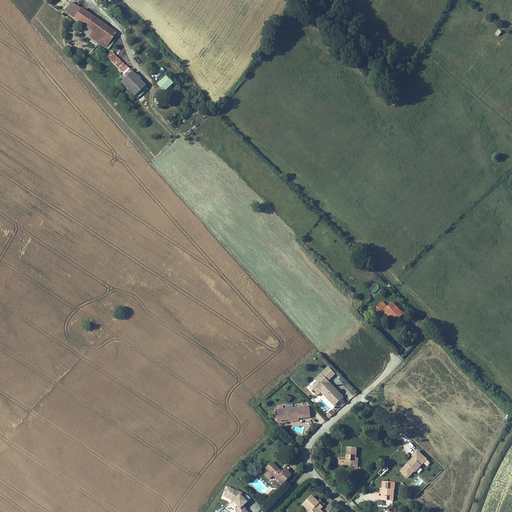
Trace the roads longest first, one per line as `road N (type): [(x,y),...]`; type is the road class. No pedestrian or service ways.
road 1 (track): [(187,125),(295,234),(395,359)]
road 2 (residential): [(312,471),(310,443),(399,356)]
